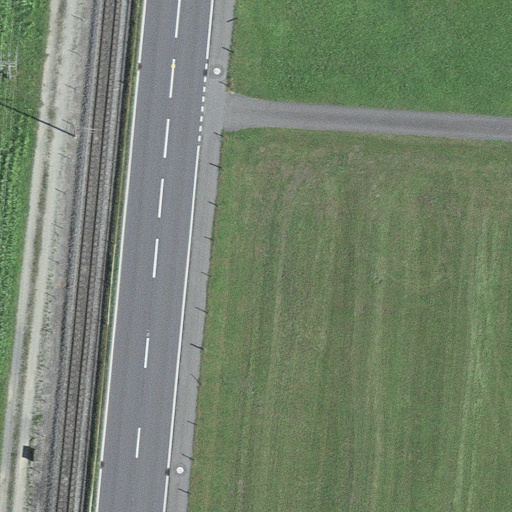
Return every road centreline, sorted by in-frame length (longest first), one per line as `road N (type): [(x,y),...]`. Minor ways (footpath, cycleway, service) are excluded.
road 1 (track): [(58,0),(9,511)]
road 2 (secondary): [(181,0),(133,511)]
